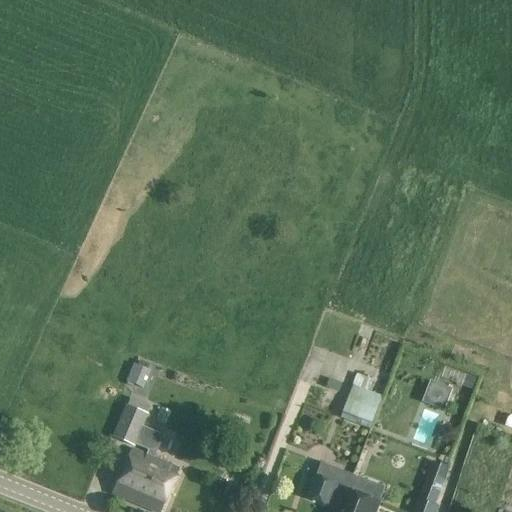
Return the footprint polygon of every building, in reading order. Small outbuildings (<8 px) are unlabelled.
[(143,389),(150,371),(133,364),(126,382),(143,389)] [(429,393),(450,401),(454,390),(433,382),(429,393)] [(370,426),(402,438),(413,409),(368,393),(357,421),(370,426)] [(153,459),(163,436),(142,427),(147,415),(126,407),(112,439),(134,448),(134,446),(147,452),(145,456),(132,450),(112,495),(151,511),(161,511),(179,470),(153,459)] [(248,419),(237,415),(234,423),(245,427),(248,419)] [(316,479),(308,500),(326,507),(327,506),(341,511),(348,492),(354,478),(321,465),(316,479)] [(341,511),(340,511),(378,511),(381,504),(386,490),(354,478),(348,492),(341,511)] [(437,511),(439,508),(420,501),(415,511),(437,511)]
